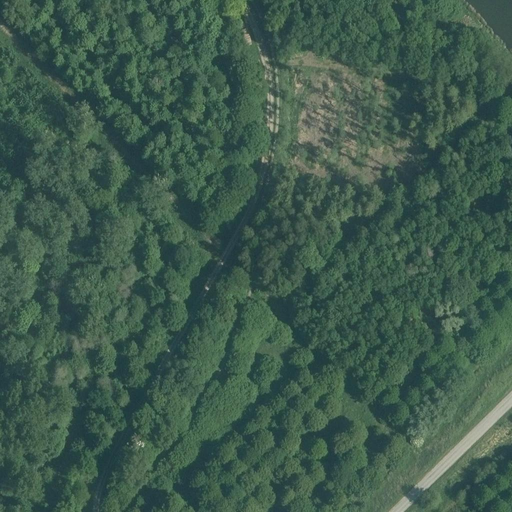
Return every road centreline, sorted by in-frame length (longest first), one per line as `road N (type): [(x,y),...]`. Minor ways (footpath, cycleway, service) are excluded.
road 1 (track): [(237,0),(255,33),(265,81),(266,136),(252,197),(112,456),(95,511)]
road 2 (tertiary): [(395,511),(511,398)]
